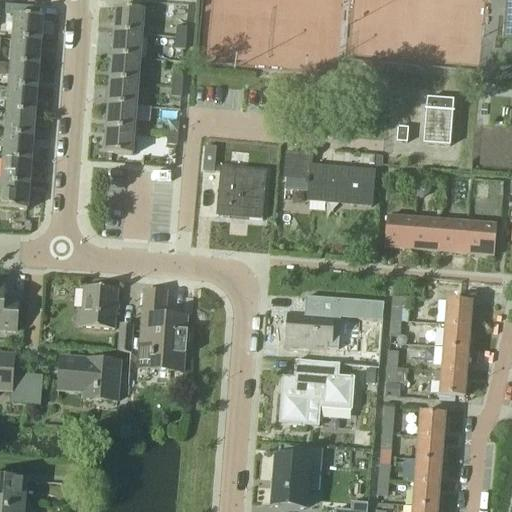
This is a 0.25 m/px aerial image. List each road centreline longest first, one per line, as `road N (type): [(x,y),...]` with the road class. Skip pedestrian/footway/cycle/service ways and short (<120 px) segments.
road 1 (residential): [(233,511),(248,287),(237,269),(93,258),(67,245)]
road 2 (residential): [(67,245),(84,0)]
road 3 (residential): [(509,299),(493,416),(473,439),(467,511)]
